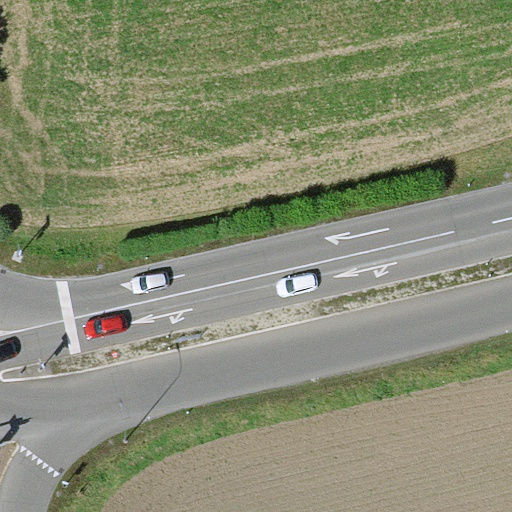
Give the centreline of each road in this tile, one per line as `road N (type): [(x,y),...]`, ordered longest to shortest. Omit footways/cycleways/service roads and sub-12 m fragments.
road 1 (secondary): [(0,423),(511,301)]
road 2 (secondary): [(511,219),(0,330)]
